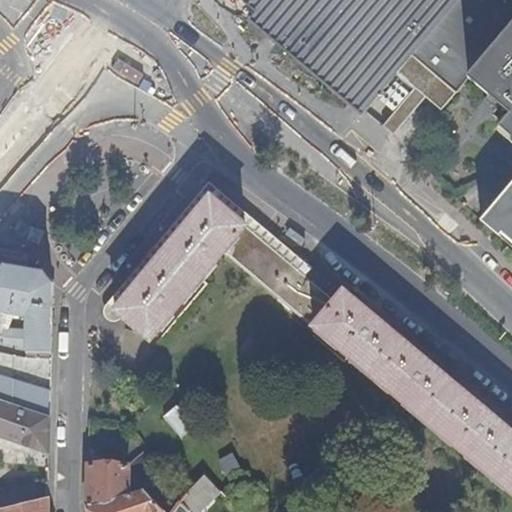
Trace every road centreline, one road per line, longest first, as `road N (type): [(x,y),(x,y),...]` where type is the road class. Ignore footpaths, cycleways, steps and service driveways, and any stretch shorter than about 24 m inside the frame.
road 1 (secondary): [(511,320),(395,215),(145,34)]
road 2 (residential): [(201,140),(71,292),(63,511)]
road 3 (secondary): [(201,140),(317,222),(511,381)]
road 4 (residential): [(0,203),(111,82)]
